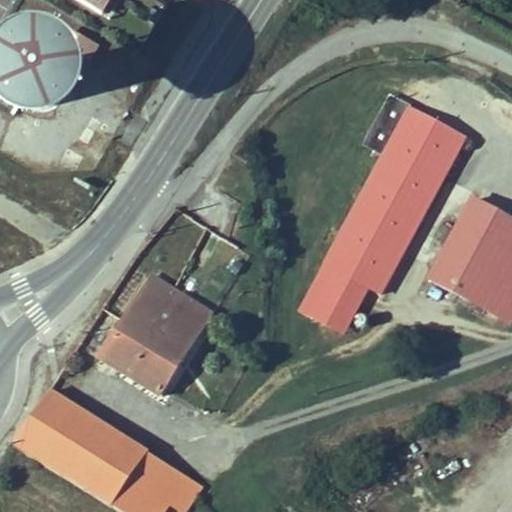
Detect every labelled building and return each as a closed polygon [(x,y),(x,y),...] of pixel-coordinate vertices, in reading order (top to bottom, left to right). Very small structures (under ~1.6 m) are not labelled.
[(75,0),(102,15),(110,0),(75,0)] [(92,44),(70,32),(62,45),(84,58),(92,44)] [(96,47),(92,44),(84,58),(88,60),(96,47)] [(21,93),(24,92),(25,85),(27,79),(30,75),(33,73),(36,71),(35,69),(19,59),(5,83),(21,93)] [(25,85),(24,92),(26,95),(30,99),(35,104),(42,106),(48,105),(55,102),(59,97),(61,90),(60,83),(56,77),(51,73),(45,71),(36,71),(33,73),(30,75),(27,79),(25,85)] [(367,145),(385,155),(409,109),(391,99),(367,145)] [(368,288),(381,295),(465,139),(409,109),(385,155),(325,265),(368,288)] [(511,223),(472,203),(431,282),(511,323),(511,320),(511,223)] [(368,288),(325,265),(301,311),(344,334),(368,288)] [(149,277),(99,358),(161,397),(212,316),(149,277)] [(52,391),(11,447),(116,511),(167,511),(171,508),(188,479),(52,391)] [(189,511),(204,489),(188,479),(171,508),(177,511),(189,511)]
